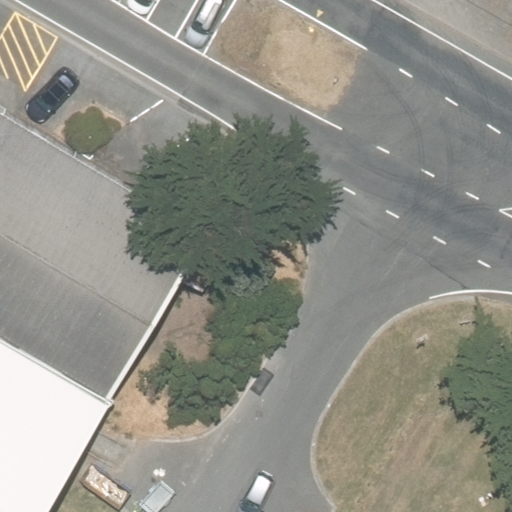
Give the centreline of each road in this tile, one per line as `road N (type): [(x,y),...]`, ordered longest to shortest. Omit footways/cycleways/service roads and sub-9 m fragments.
road 1 (unclassified): [(409,186),(78,0)]
road 2 (unclassified): [(409,186),(220,511)]
road 3 (unclassified): [(310,0),(466,92)]
